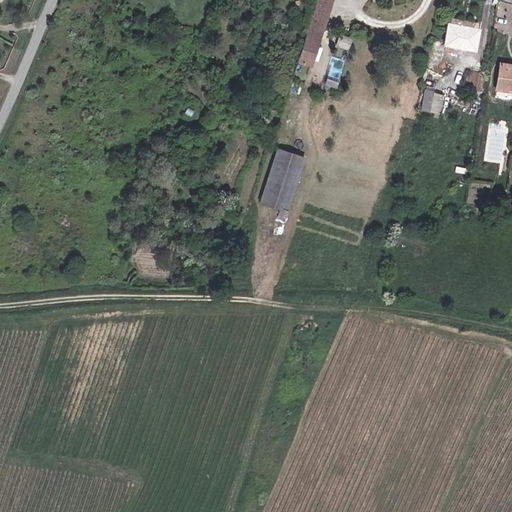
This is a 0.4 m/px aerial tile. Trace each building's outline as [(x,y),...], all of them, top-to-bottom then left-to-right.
[(324,28),(327,29),(336,0),(320,0),(313,25),(324,28)] [(482,31),(453,25),(449,43),(479,49),(482,31)] [(351,48),(353,37),(339,34),(337,46),(351,48)] [(483,73),(471,70),(467,86),(479,89),(483,73)] [(435,89),(427,88),(423,108),(431,110),(435,89)] [(283,150),(266,201),(292,210),(310,159),(283,150)]
